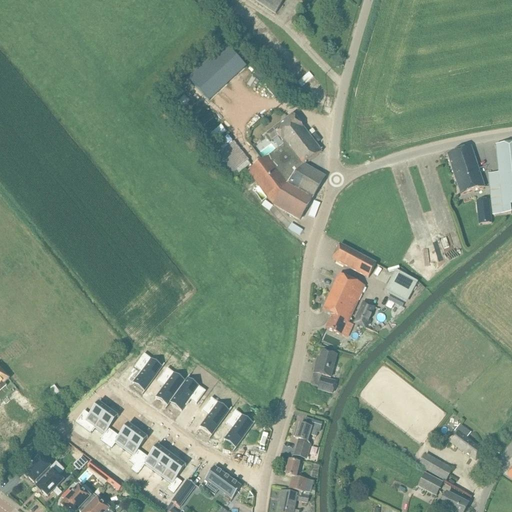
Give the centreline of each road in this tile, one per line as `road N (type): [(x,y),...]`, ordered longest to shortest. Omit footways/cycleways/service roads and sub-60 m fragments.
road 1 (tertiary): [(264,483),(295,370),(311,249),(333,180)]
road 2 (residential): [(105,385),(264,483)]
road 3 (tertiary): [(333,180),(336,121),(368,0)]
road 4 (unclassified): [(333,180),(511,134)]
